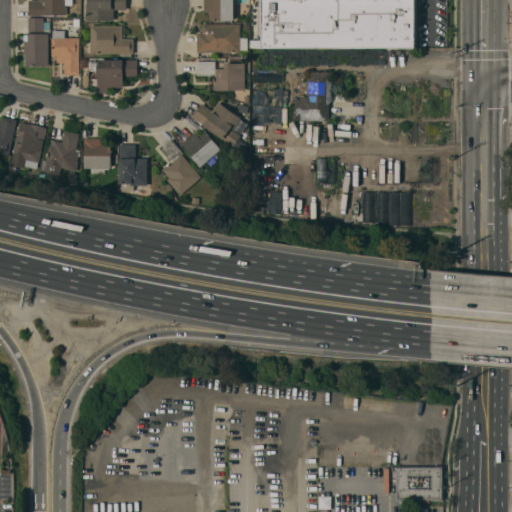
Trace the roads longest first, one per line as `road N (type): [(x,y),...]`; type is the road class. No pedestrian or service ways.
road 1 (motorway): [(0,259),(359,326)]
road 2 (primary): [(485,99),(486,408)]
road 3 (motorway): [(424,295),(194,261)]
road 4 (motorway): [(59,443),(70,396),(112,349),(152,333),(225,336)]
road 5 (motorway): [(194,261),(0,218)]
road 6 (residential): [(166,109),(131,118),(0,88)]
road 7 (motorway): [(225,336),(299,344),(359,326)]
